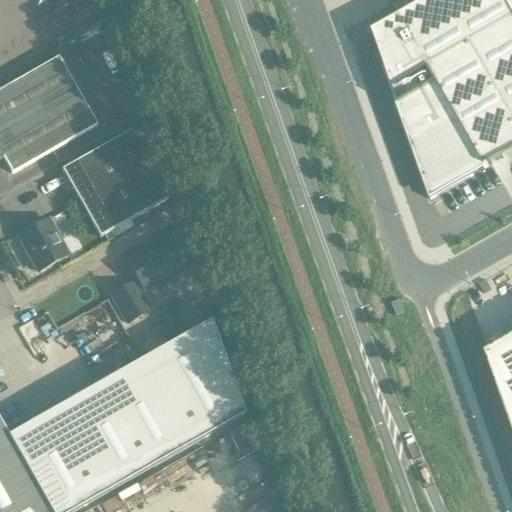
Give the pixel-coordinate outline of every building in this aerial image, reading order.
[(511,0),(429,0),(373,32),(372,33),(378,50),(385,71),(384,71),(386,77),(389,86),(392,93),(395,92),(408,129),(405,130),(430,201),(443,194),(455,187),(468,180),(473,177),(471,173),(478,169),(482,167),(484,171),(488,168),(488,167),(491,165),(511,153),(511,0)] [(0,92),(0,160),(2,159),(12,176),(97,127),(59,59),(0,92)] [(100,239),(168,201),(144,126),(62,172),(100,239)] [(18,238),(38,274),(68,257),(48,222),(18,238)] [(170,236),(126,261),(139,284),(135,286),(134,285),(111,297),(127,325),(150,313),(140,295),(188,268),(170,236)] [(0,511),(75,511),(244,416),(210,323),(9,438),(0,422),(0,511)] [(157,323),(151,329),(156,337),(164,335),(165,326),(157,323)] [(511,342),(488,356),(511,423),(511,342)]
